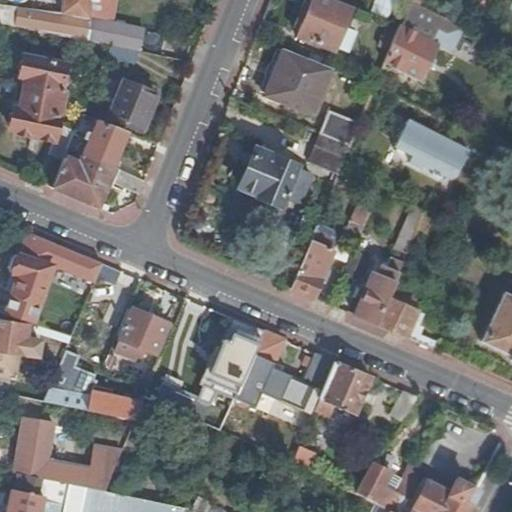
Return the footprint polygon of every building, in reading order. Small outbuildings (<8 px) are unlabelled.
[(0,24),(110,46),(139,52),(143,30),(110,20),(88,15),(89,0),(62,0),(61,13),(0,7),(0,24)] [(110,20),(114,0),(89,0),(88,15),(110,20)] [(351,7),(334,0),(303,0),(297,17),(303,20),(296,36),(334,50),(351,7)] [(410,2),(399,26),(384,63),(421,82),(438,46),(452,52),(463,30),(419,7),(410,2)] [(511,31),(503,50),(511,55),(511,54),(511,31)] [(136,65),(139,52),(110,46),(105,58),(136,65)] [(330,68),(282,49),(264,94),(312,114),(330,68)] [(25,77),(24,84),(60,91),(64,67),(24,57),(20,76),(25,77)] [(108,119),(140,132),(154,98),(159,99),(165,87),(136,75),(132,85),(122,81),(108,119)] [(60,91),(24,84),(19,110),(58,118),(60,117),(64,91),(60,91)] [(19,110),(14,108),(10,128),(15,130),(14,133),(55,141),(57,125),(58,118),(19,110)] [(330,111),(320,134),(350,147),(359,123),(330,111)] [(126,132),(82,114),(76,129),(86,133),(83,139),(88,141),(81,156),(111,168),(126,132)] [(467,152),(406,121),(392,148),(410,157),(407,164),(419,170),(421,166),(432,172),(430,175),(439,180),(440,177),(447,179),(451,178),(456,174),(467,152)] [(350,147),(320,134),(311,157),(340,169),(341,168),(350,147)] [(297,167),(255,150),(240,188),(258,195),(257,197),(280,206),(284,196),(300,203),(311,177),(296,170),(297,167)] [(64,158),(51,188),(96,208),(97,205),(100,204),(102,201),(105,196),(105,191),(104,191),(112,169),(111,168),(81,156),(78,163),(64,158)] [(340,169),(311,157),(309,162),(338,174),(340,169)] [(138,195),(143,182),(117,172),(113,184),(138,195)] [(423,212),(443,222),(451,207),(430,196),(423,212)] [(359,238),(368,211),(353,205),(343,232),(359,238)] [(399,268),(417,229),(423,212),(412,206),(387,263),(399,268)] [(442,224),(443,222),(423,212),(417,229),(433,236),(438,222),(442,224)] [(317,225),(290,290),(312,299),(335,244),(334,243),(336,238),(331,231),(317,225)] [(103,264),(27,232),(19,255),(13,256),(9,268),(12,273),(12,275),(17,277),(11,292),(40,302),(52,265),(96,281),(103,264)] [(366,258),(353,252),(343,274),(356,279),(366,258)] [(375,326),(396,276),(397,273),(382,266),(378,276),(372,274),(354,316),(375,326)] [(17,277),(12,275),(7,291),(11,292),(17,277)] [(375,326),(409,340),(413,330),(409,329),(419,305),(396,276),(375,326)] [(481,342),(511,356),(511,360),(511,297),(503,293),(481,342)] [(157,355),(169,325),(134,310),(121,340),(123,341),(120,347),(129,351),(131,345),(157,355)] [(42,327),(72,337),(80,320),(48,311),(42,327)] [(214,389),(236,398),(265,332),(233,319),(224,341),(233,345),(228,357),(219,354),(213,368),(221,373),(214,389)] [(0,351),(23,355),(30,356),(39,357),(41,343),(36,340),(27,339),(28,327),(0,321),(0,351)] [(313,413),(319,398),(335,362),(316,354),(314,359),(309,356),(305,366),(310,368),(304,382),(273,369),(285,341),(265,332),(236,398),(243,401),(242,404),(247,406),(248,403),(257,407),(263,392),(313,413)] [(224,341),(219,354),(228,357),(233,345),(224,341)] [(45,402),(135,421),(142,404),(93,393),(91,397),(65,391),(80,357),(66,351),(45,402)] [(356,414),(371,377),(335,362),(319,398),(356,414)] [(145,397),(203,422),(210,405),(179,392),(181,387),(167,381),(164,385),(152,380),(148,390),(145,397)] [(390,414),(403,423),(419,398),(405,391),(390,414)] [(19,472),(106,490),(116,466),(105,463),(102,474),(48,463),(55,426),(25,419),(14,471),(19,472)] [(292,460),(311,470),(318,457),(299,446),(292,460)] [(390,511),(391,511),(393,511),(401,498),(383,488),(391,473),(373,464),(357,494),(390,511)] [(182,511),(185,507),(106,490),(19,472),(15,490),(12,490),(11,493),(6,492),(3,503),(8,505),(7,511),(182,511)] [(465,511),(477,490),(458,480),(450,495),(428,483),(412,511),(465,511)]
